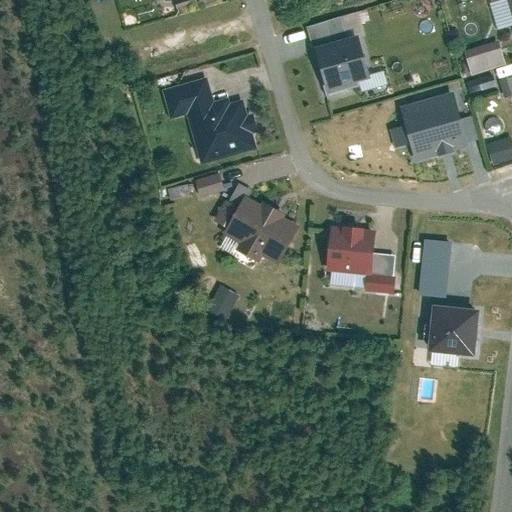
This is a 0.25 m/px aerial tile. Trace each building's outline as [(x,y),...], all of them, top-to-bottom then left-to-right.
[(357,39),(314,50),(326,96),(369,84),(357,39)] [(471,73),(506,65),(502,48),(467,56),(471,73)] [(170,118),(187,113),(201,162),(256,147),(252,131),(258,129),(254,113),(247,115),(242,98),(228,102),(227,97),(213,101),(207,77),(162,90),(170,118)] [(417,159),(467,145),(452,95),(403,109),(417,159)] [(493,164),(511,158),(511,136),(511,135),(487,143),(493,164)] [(200,195),(225,191),(223,173),(197,176),(200,195)] [(301,223),(244,191),(221,232),(239,242),(235,248),(258,261),(261,254),(278,264),(301,223)] [(326,270),(371,273),(374,230),(329,226),(326,270)] [(221,284),(206,310),(226,321),(240,295),(221,284)] [(474,353),(478,311),(434,306),(430,349),(474,353)]
